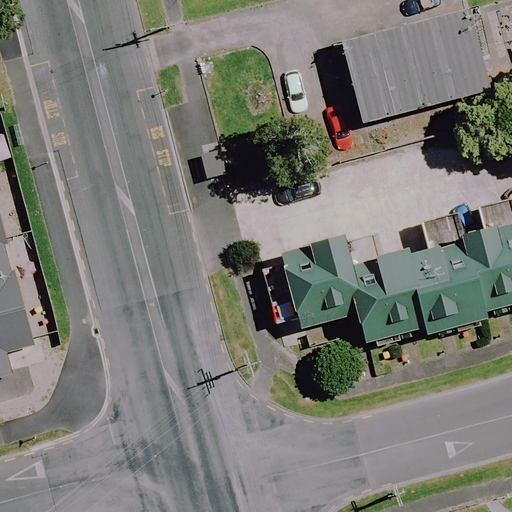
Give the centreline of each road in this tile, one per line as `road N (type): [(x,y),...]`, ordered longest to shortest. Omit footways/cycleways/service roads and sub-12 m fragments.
road 1 (residential): [(75,0),(191,451)]
road 2 (residential): [(511,416),(204,497)]
road 3 (residential): [(0,505),(191,451)]
